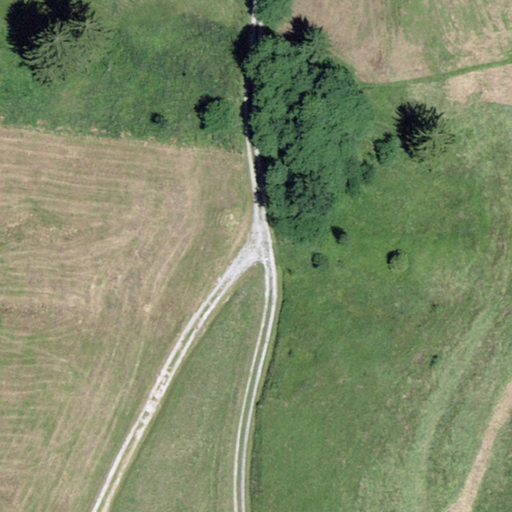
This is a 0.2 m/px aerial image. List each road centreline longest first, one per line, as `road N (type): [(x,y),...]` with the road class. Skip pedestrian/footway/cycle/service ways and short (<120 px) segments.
road 1 (track): [(259,0),(252,123),(271,273),(241,449),(240,511)]
road 2 (track): [(267,245),(246,252),(200,321),(97,511)]
